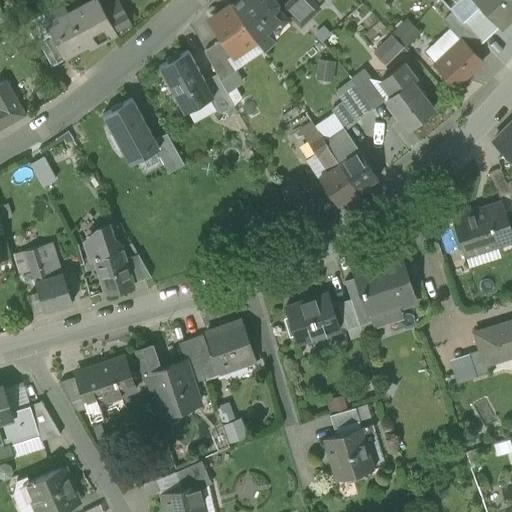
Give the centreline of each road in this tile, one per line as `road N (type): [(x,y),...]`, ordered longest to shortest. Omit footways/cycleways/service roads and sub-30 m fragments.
road 1 (residential): [(24,347),(245,280),(405,198),(511,94)]
road 2 (residential): [(190,0),(0,155)]
road 3 (residential): [(119,511),(24,347)]
